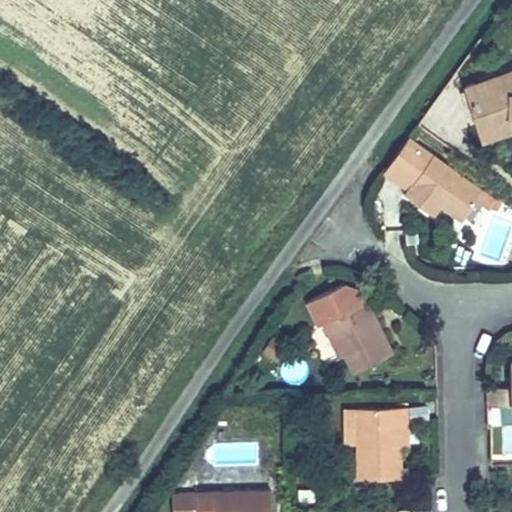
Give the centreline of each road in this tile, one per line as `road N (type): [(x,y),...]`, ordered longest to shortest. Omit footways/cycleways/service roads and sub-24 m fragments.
road 1 (unclassified): [(110,511),(312,220)]
road 2 (unclassified): [(312,220),(475,0)]
road 3 (residential): [(472,319),(457,340),(455,363),(462,511)]
road 4 (residential): [(472,319),(312,220)]
